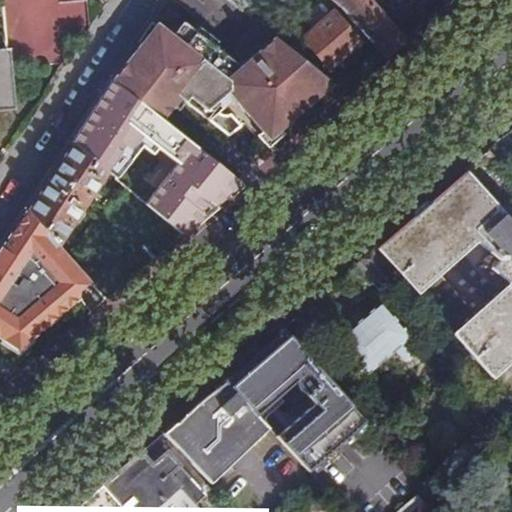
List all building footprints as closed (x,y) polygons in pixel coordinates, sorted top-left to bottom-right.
[(65,66),(60,0),(0,0),(0,111),(13,110),(11,70),(65,66)] [(233,0),(248,12),(257,0),(233,0)] [(372,0),(328,0),(342,12),(384,56),(407,36),(372,0)] [(358,43),(332,13),(302,39),(328,70),(358,43)] [(160,116),(162,118),(172,106),(177,109),(184,100),(210,121),(234,100),(269,139),(293,118),(283,110),(278,111),(223,66),(229,59),(181,21),(170,34),(156,23),(113,79),(160,116)] [(239,66),(229,59),(223,66),(278,111),(283,110),(293,118),(309,104),(304,98),(326,78),(273,35),(239,66)] [(160,116),(147,132),(168,150),(181,134),(162,118),(160,116)] [(105,171),(107,173),(115,164),(123,155),(118,150),(119,148),(86,120),(72,141),(75,142),(105,171)] [(511,223),(511,129),(465,169),(511,223)] [(143,187),(171,152),(144,130),(123,155),(115,164),(129,176),(143,187)] [(75,142),(29,214),(58,245),(105,171),(75,142)] [(428,308),(494,383),(511,366),(511,223),(465,169),(429,201),(409,219),(375,246),(399,276),(419,298),(442,277),(478,245),(498,263),(492,270),(509,285),(476,316),(451,287),(428,308)] [(143,187),(129,176),(121,185),(135,196),(143,187)] [(409,219),(429,201),(418,200),(407,209),(409,219)] [(0,249),(0,248),(0,337),(1,338),(2,338),(4,335),(13,339),(18,339),(26,335),(30,337),(77,295),(71,288),(85,276),(58,245),(29,214),(5,251),(0,249)] [(375,246),(349,269),(363,286),(377,277),(387,286),(399,276),(375,246)] [(77,295),(91,283),(85,276),(71,288),(77,295)] [(419,298),(428,308),(451,287),(442,277),(419,298)] [(362,361),(370,369),(392,349),(401,359),(405,359),(417,349),(406,337),(410,333),(380,299),(338,334),(343,339),(334,348),(334,354),(347,369),(353,369),(362,361)] [(298,314),(282,328),(303,351),(318,338),(298,314)] [(282,328),(223,380),(254,414),(292,382),(295,386),(295,389),(299,393),(302,393),(312,403),(274,437),(304,472),(365,419),(303,351),(282,328)] [(2,338),(1,338),(0,339),(0,342),(17,353),(32,340),(30,337),(26,335),(18,339),(13,339),(4,335),(2,338)] [(223,380),(163,432),(208,485),(266,428),(254,414),(223,380)] [(140,452),(102,485),(125,511),(219,511),(164,451),(150,463),(140,452)] [(125,511),(102,485),(70,511),(125,511)] [(424,486),(396,511),(444,511),(446,511),(424,486)]
